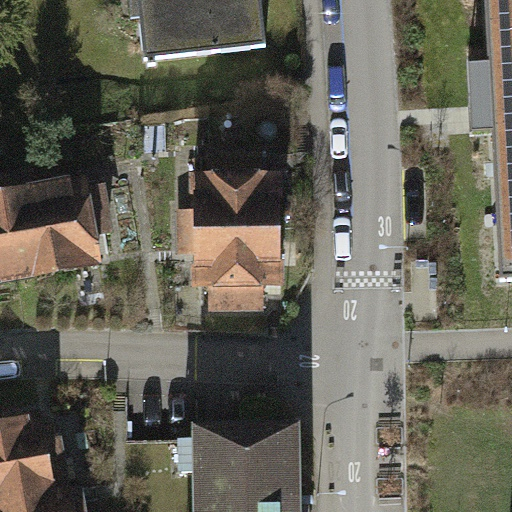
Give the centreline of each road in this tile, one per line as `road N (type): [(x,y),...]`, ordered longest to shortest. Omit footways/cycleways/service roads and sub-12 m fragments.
road 1 (residential): [(0,350),(39,344),(217,356),(364,351)]
road 2 (residential): [(354,0),(364,351)]
road 3 (residential): [(364,351),(359,511)]
